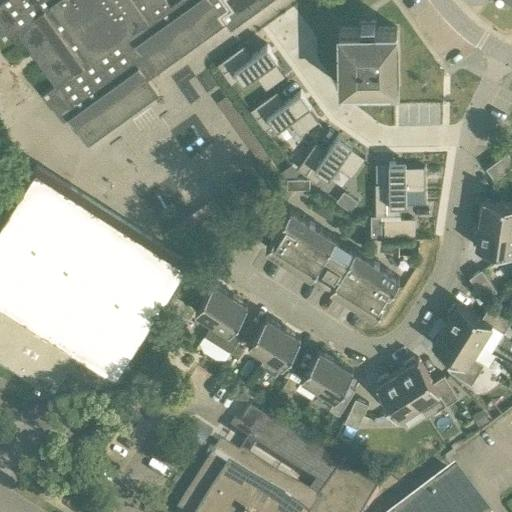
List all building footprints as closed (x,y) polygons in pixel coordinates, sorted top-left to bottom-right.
[(158,93),(144,72),(151,66),(155,71),(226,21),(231,28),(269,0),(0,0),(0,32),(5,38),(17,30),(55,83),(43,92),(63,120),(68,116),(74,124),(86,143),(158,93)] [(397,27),(375,28),(375,21),(361,21),(361,28),(339,28),(340,86),(398,85),(397,27)] [(277,57),(267,43),(250,55),(242,43),(216,62),(231,82),(239,76),(243,82),(256,72),(267,86),(284,73),(274,59),(277,57)] [(311,103),(300,89),(284,101),(276,89),(250,108),(264,128),(272,122),(277,128),(289,118),(301,133),(318,120),(307,105),(311,103)] [(250,143),(258,138),(230,92),(222,97),(250,143)] [(352,141),(338,131),(327,148),(315,140),(297,166),(317,180),(322,172),(328,176),(337,163),(352,173),(365,155),(350,145),(352,141)] [(511,165),(511,156),(508,151),(486,167),(495,178),(511,165)] [(407,159),(390,159),(390,179),(376,179),(376,211),(400,211),(400,201),(407,201),(407,185),(425,185),(425,163),(407,163),(407,159)] [(232,176),(208,162),(197,179),(211,187),(183,232),(207,247),(232,206),(219,198),(232,176)] [(185,260),(36,164),(0,220),(0,360),(40,386),(56,361),(101,390),(114,369),(116,370),(185,260)] [(287,188),(310,188),(310,177),(287,177),(287,188)] [(344,189),(336,200),(350,210),(358,199),(344,189)] [(320,197),(312,209),(332,221),(339,209),(320,197)] [(511,201),(484,197),(483,201),(480,201),(478,212),(481,213),(480,222),(511,226),(511,201)] [(330,287),(376,315),(386,299),(387,300),(391,294),(390,293),(400,277),(354,248),(355,247),(336,236),(335,237),(290,208),(266,246),(312,275),(313,272),(332,284),(330,287)] [(371,237),(382,237),(382,214),(371,214),(371,237)] [(384,217),(384,236),(416,235),(415,217),(384,217)] [(511,226),(480,222),(479,231),(475,231),(473,242),(477,243),(476,247),(511,251),(511,226)] [(481,268),(470,276),(485,299),(496,290),(481,268)] [(230,293),(213,282),(195,310),(212,321),(230,293)] [(247,304),(230,293),(212,321),(205,333),(222,344),(231,350),(240,337),(230,331),(247,304)] [(492,324),(504,332),(511,319),(489,305),(482,316),(459,301),(457,304),(454,303),(448,312),(450,314),(445,322),(479,343),(492,324)] [(283,326),(266,315),(248,344),(265,354),(283,326)] [(167,332),(178,339),(185,328),(174,321),(167,332)] [(445,322),(440,331),(437,329),(431,339),(434,340),(432,344),(456,358),(449,369),(471,383),(484,363),(472,355),(479,343),(445,322)] [(300,337),(283,326),(265,354),(283,365),(300,337)] [(336,360),(319,349),(301,377),(318,388),(336,360)] [(291,353),(283,365),(292,371),(300,359),(291,353)] [(397,371),(419,405),(426,417),(446,404),(459,396),(444,374),(433,381),(418,357),(415,359),(414,357),(404,363),(406,366),(397,371)] [(355,389),(345,383),(353,370),(336,360),(318,388),(335,398),(329,408),(339,414),(355,389)] [(293,370),(285,384),(291,388),(297,379),(299,380),(302,375),(293,370)] [(397,371),(389,376),(388,373),(378,379),(379,382),(376,384),(391,408),(399,418),(407,412),(419,405),(397,371)] [(368,403),(355,397),(344,421),(357,427),(368,403)] [(342,470),(348,461),(251,399),(230,431),(248,443),(257,448),(317,486),(310,497),(323,505),(330,493),(328,493),(343,471),(343,470),(342,470)] [(482,432),(496,421),(494,418),(489,414),(476,423),(482,432)] [(206,429),(195,446),(203,451),(214,433),(206,429)] [(343,471),(328,493),(330,493),(323,505),(310,497),(248,458),(241,454),(240,456),(221,444),(178,511),(365,511),(378,493),(343,471)] [(485,511),(456,473),(403,511),(485,511)]
